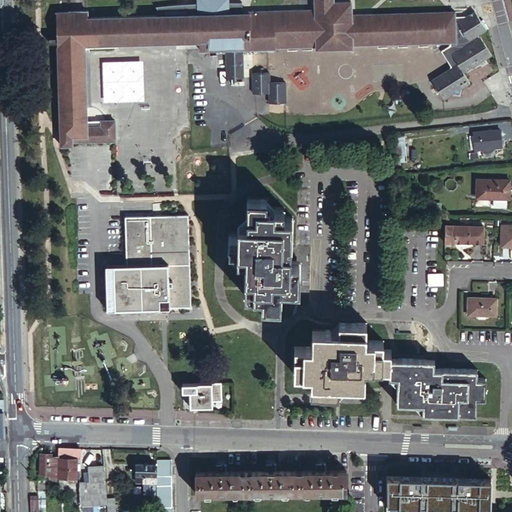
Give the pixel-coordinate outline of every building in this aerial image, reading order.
[(241,2),(227,2),(226,0),(197,0),(197,3),(155,6),(156,15),(86,18),(86,11),(55,12),(60,145),(72,145),(72,142),(114,140),(114,121),(101,121),(101,127),(88,127),(85,45),(133,44),(199,41),(200,49),(217,49),(217,53),(226,53),(227,77),(243,77),(242,53),(255,53),(255,47),(315,46),(315,48),(350,47),(352,47),(352,44),(393,43),(435,41),(450,41),(450,43),(441,49),(451,65),(431,78),(436,85),(434,86),(437,91),(439,90),(443,97),(451,92),(459,94),(460,86),(468,81),(461,71),(478,60),(480,62),(485,59),(483,57),(490,52),(484,42),(485,41),(486,39),(486,38),(484,34),(481,33),(480,33),(479,34),(478,34),(477,34),(476,32),(486,25),(480,17),(478,18),(472,9),(467,12),(465,13),(463,9),(352,13),(351,1),(332,1),(332,0),(313,0),(314,8),(242,11),(241,2)] [(252,72),(253,92),(268,91),(268,101),(285,100),(284,81),(268,81),(268,71),(252,72)] [(471,147),(474,147),(474,148),(500,145),(499,128),(472,131),(472,134),(469,134),(471,147)] [(392,134),(395,161),(406,160),(404,143),(405,142),(404,133),(392,134)] [(477,178),(477,197),(493,197),(506,197),(509,197),(509,179),(477,178)] [(298,286),(299,259),(291,258),(291,243),(293,243),(293,241),(291,241),(292,215),(283,215),(283,206),(274,206),(267,198),(267,197),(249,196),(249,195),(247,195),(247,196),(246,222),(238,222),(237,231),(229,230),(228,241),(229,241),(229,248),(228,248),(228,250),(229,250),(236,257),(236,259),(245,259),(244,293),(252,294),(261,294),(261,302),(281,303),(281,295),(291,295),(291,286),(298,286)] [(506,205),(506,197),(493,197),(493,205),(506,205)] [(108,309),(190,305),(187,214),(153,215),(143,215),(125,216),(127,265),(106,266),(108,309)] [(481,240),(482,222),(454,222),(454,223),(444,223),(444,241),(454,241),(454,240),(481,240)] [(511,224),(502,224),(501,244),(511,243),(511,224)] [(468,297),(468,313),(494,314),(494,298),(468,297)] [(336,383),(343,383),(344,383),(361,384),(362,366),(388,367),(388,356),(388,349),(380,349),(380,340),(363,340),(364,323),(337,322),(336,330),(311,330),(310,347),(293,346),(292,373),(301,373),(310,373),(309,381),(309,390),(336,391),(336,383)] [(431,358),(388,356),(388,367),(387,374),(396,375),(396,383),(395,401),(413,401),(421,401),(421,410),(431,410),(431,404),(438,405),(438,410),(473,412),(473,394),(482,394),(483,377),(474,376),(474,368),(431,366),(431,358)] [(310,373),(301,373),(309,381),(310,373)] [(396,375),(387,374),(396,383),(396,375)] [(219,382),(205,383),(206,406),(208,405),(207,400),(210,400),(220,400),(219,382)] [(205,383),(181,384),(181,391),(188,391),(188,406),(206,406),(205,383)] [(336,391),(344,383),(343,383),(336,383),(336,391)] [(421,401),(413,401),(421,410),(421,401)] [(81,450),(59,449),(59,458),(59,477),(60,489),(63,489),(62,477),(68,477),(78,477),(78,467),(81,467),(81,450)] [(59,477),(59,458),(52,458),(52,455),(42,455),(41,475),(50,474),(50,477),(59,477)] [(171,461),(158,461),(158,476),(171,476),(171,461)] [(158,484),(158,476),(157,476),(157,465),(138,465),(138,484),(158,484)] [(108,504),(105,467),(90,468),(91,483),(81,484),(81,493),(82,507),(108,504)] [(346,470),(326,470),(318,471),(276,471),(268,471),(226,472),(218,472),(197,472),(197,493),(346,491),(346,470)] [(388,475),(388,507),(491,510),(492,479),(388,475)] [(171,476),(158,476),(158,484),(158,485),(171,485),(171,476)] [(171,511),(171,485),(158,485),(158,511),(171,511)] [(38,509),(38,503),(45,503),(45,495),(38,495),(32,495),(32,511),(38,511),(38,509)] [(117,511),(116,498),(108,498),(108,504),(108,511),(117,511)]
